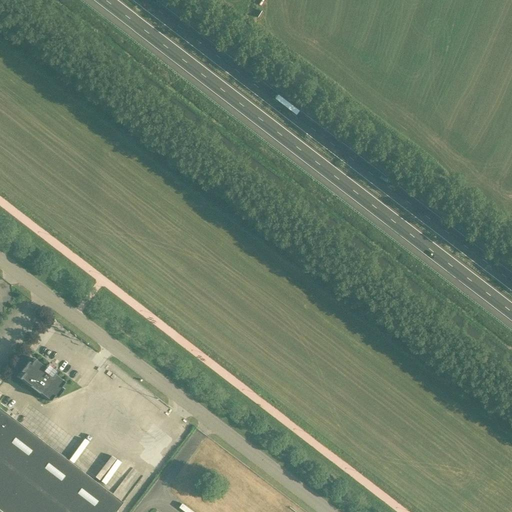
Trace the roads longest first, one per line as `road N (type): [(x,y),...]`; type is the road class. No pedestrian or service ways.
road 1 (motorway): [(102,0),(511,314)]
road 2 (motorway): [(511,280),(145,0)]
road 3 (tertiary): [(0,262),(326,511)]
